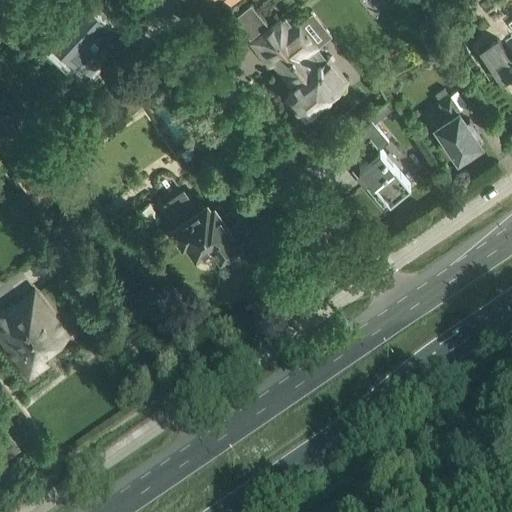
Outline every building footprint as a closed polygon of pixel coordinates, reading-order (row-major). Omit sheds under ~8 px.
[(102,56),(116,41),(115,40),(122,32),(88,0),(84,5),(78,0),(62,0),(48,16),(62,28),(54,37),(90,70),(102,56)] [(347,80),(319,46),(321,44),(299,18),(293,24),(286,15),(254,42),(271,62),(274,60),(295,85),(286,92),(304,114),(347,80)] [(511,53),(500,35),(482,47),(504,81),(511,75),(511,53)] [(451,93),(445,85),(435,92),(440,100),(440,101),(449,115),(435,124),(457,158),(481,142),(474,131),(478,129),(469,117),(466,119),(459,108),(461,107),(451,93)] [(125,87),(115,93),(127,111),(137,105),(125,87)] [(7,111),(0,116),(0,148),(8,160),(30,145),(19,130),(20,129),(7,111)] [(410,182),(381,146),(389,139),(371,117),(349,135),(366,156),(359,162),(390,199),(410,182)] [(14,177),(30,198),(29,204),(47,207),(51,194),(30,165),(14,177)] [(233,225),(230,221),(232,219),(220,201),(217,203),(215,200),(211,202),(207,197),(194,206),(183,189),(166,201),(174,213),(178,211),(183,219),(174,226),(183,240),(186,238),(196,251),(212,240),(221,253),(237,242),(237,241),(246,235),(237,222),(233,225)] [(68,334),(56,318),(35,288),(0,313),(0,335),(29,375),(41,367),(35,359),(68,334)]
